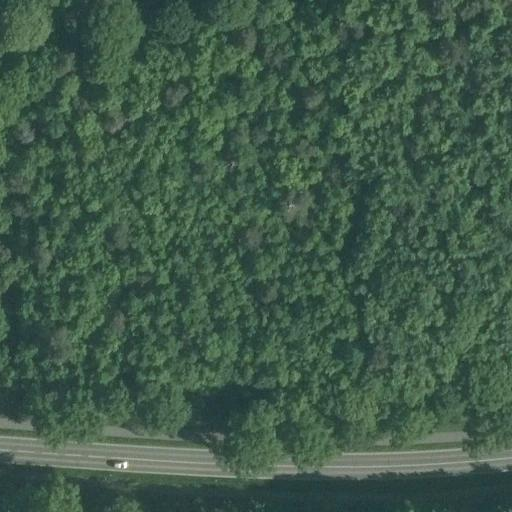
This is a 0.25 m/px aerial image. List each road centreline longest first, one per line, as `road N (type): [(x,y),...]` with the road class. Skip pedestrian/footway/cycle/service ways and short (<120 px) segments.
road 1 (secondary): [(0,451),(325,468),(511,459)]
road 2 (unknown): [(0,341),(339,355),(511,352)]
